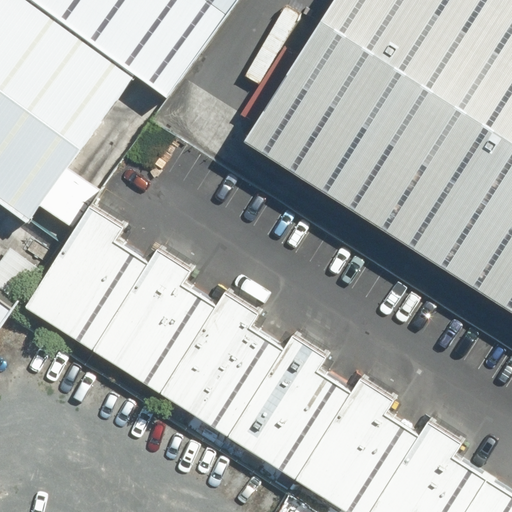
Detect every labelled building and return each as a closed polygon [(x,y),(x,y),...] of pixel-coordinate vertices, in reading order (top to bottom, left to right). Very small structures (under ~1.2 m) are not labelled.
[(102,188),(71,165),(140,72),(40,0),(0,0),(0,194),(32,217),(43,201),(75,224),(102,188)] [(40,0),(140,72),(171,95),(241,0),(40,0)] [(511,0),(336,0),(251,134),(511,298),(511,0)] [(90,355),(146,267),(128,257),(111,246),(120,233),(85,211),(22,312),(90,355)] [(0,326),(43,267),(12,244),(0,260),(0,326)] [(155,396),(211,310),(195,300),(180,290),(188,277),(154,255),(146,267),(90,355),(155,396)] [(223,440),(279,354),(262,343),(245,332),(253,319),(219,297),(211,310),(155,396),(223,440)] [(290,483),(345,397),(329,387),(313,376),(322,363),(287,341),(279,354),(223,440),(290,483)] [(336,511),(367,511),(414,440),(397,429),(380,419),(388,405),(354,383),(345,397),(290,483),(336,511)] [(461,511),(481,482),(464,472),(448,463),(457,449),(422,427),(414,440),(367,511),(461,511)] [(511,511),(511,501),(501,495),(481,482),(461,511),(511,511)]
